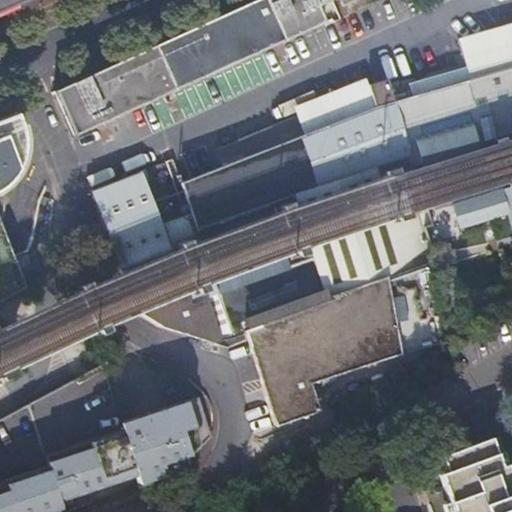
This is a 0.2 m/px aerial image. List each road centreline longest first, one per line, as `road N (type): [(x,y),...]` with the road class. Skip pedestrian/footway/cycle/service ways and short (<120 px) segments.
road 1 (residential): [(20,55),(110,291),(135,334),(216,374),(228,393),(233,439),(181,511)]
road 2 (residential): [(320,511),(405,432),(511,366)]
road 3 (primary): [(142,0),(20,55)]
